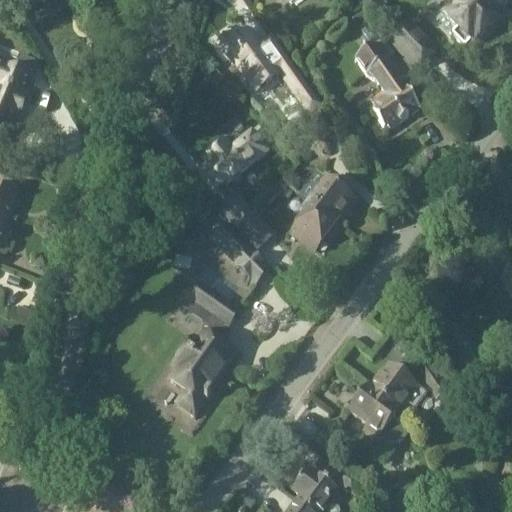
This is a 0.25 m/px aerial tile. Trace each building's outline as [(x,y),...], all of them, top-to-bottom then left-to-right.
[(21,0),(29,12),(42,4),(43,5),(51,0),(21,0)] [(452,37),(465,50),(471,45),(472,47),(499,21),(496,18),(509,5),(503,0),(468,0),(456,12),(452,7),(443,16),(438,21),(438,26),(449,38),(452,37)] [(352,21),(358,30),(369,23),(363,14),(352,21)] [(407,26),(389,44),(415,72),(437,51),(423,37),(420,39),(407,26)] [(232,57),(257,92),(282,75),(266,52),(264,53),(250,33),(237,42),(233,36),(220,45),(229,59),(232,57)] [(367,79),(375,83),(388,101),(374,112),(376,115),(374,117),(384,131),(386,129),(390,133),(419,112),(401,86),(410,80),(383,42),(355,62),(367,79)] [(0,133),(12,138),(27,100),(35,80),(0,66),(0,133)] [(280,81),(297,104),(311,93),(295,70),(280,81)] [(228,87),(215,73),(215,74),(209,80),(208,81),(221,94),(228,87)] [(310,122),(324,142),(336,133),(323,113),(310,122)] [(218,215),(239,236),(254,215),(237,197),(235,199),(226,187),(231,183),(235,183),(240,179),(240,175),(267,153),(251,134),(231,151),(225,143),(203,161),(209,168),(198,176),(215,198),(216,197),(225,208),(218,215)] [(278,172),(289,164),(280,152),(270,160),(278,172)] [(0,235),(1,236),(16,198),(14,197),(18,186),(0,179),(0,235)] [(315,196),(307,206),(339,228),(355,207),(338,194),(340,190),(329,181),(317,197),(315,196)] [(282,186),(277,194),(288,201),(293,194),(282,186)] [(202,204),(191,218),(200,225),(211,211),(202,204)] [(329,242),(339,228),(307,206),(300,217),(306,221),(292,239),(314,255),(325,240),(329,242)] [(275,237),(254,215),(239,236),(256,255),(275,237)] [(262,275),(266,271),(249,254),(252,251),(230,230),(215,244),(252,284),(255,282),(263,275),(262,275)] [(173,407),(187,417),(194,423),(198,417),(233,368),(232,367),(239,357),(217,342),(225,331),(228,333),(241,315),(201,287),(188,305),(191,307),(187,314),(210,330),(207,334),(203,332),(197,341),(194,338),(170,371),(173,374),(166,384),(181,396),(173,407)] [(389,328),(399,342),(409,335),(400,321),(389,328)] [(403,417),(407,420),(409,422),(427,397),(429,394),(436,403),(445,395),(426,366),(405,381),(388,369),(370,393),(403,417)] [(377,444),(379,441),(383,444),(387,446),(391,447),(395,446),(399,445),(402,442),(404,438),(404,434),(404,430),(402,426),(407,420),(403,417),(370,393),(368,391),(350,416),(368,429),(364,435),(377,444)] [(511,398),(502,405),(511,422),(511,398)] [(489,410),(477,417),(474,419),(487,443),(503,433),(489,410)] [(511,462),(497,471),(511,496),(511,462)] [(361,486),(341,472),(333,483),(353,497),(361,486)] [(300,499),(297,502),(310,511),(323,511),(338,492),(315,475),(314,478),(307,473),(292,493),(300,499)] [(507,489),(498,475),(490,481),(499,495),(507,489)] [(423,511),(400,495),(391,507),(397,511),(423,511)] [(310,511),(297,502),(290,511),(310,511)]
